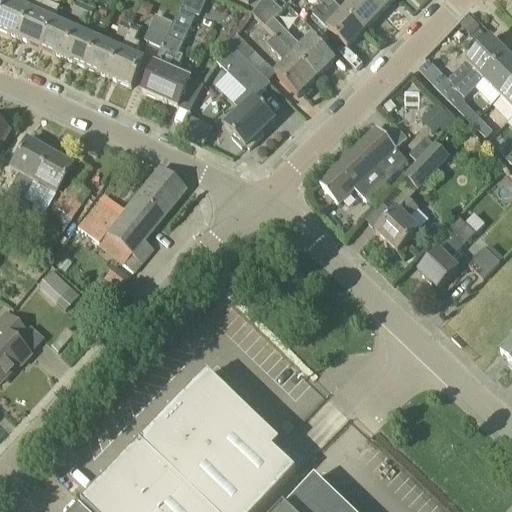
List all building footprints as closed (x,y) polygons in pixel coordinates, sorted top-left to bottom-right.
[(36,0),(36,3),(30,14),(31,14),(19,41),(41,51),(53,24),(59,10),(46,4),(47,0),(36,0)] [(302,51),(274,23),(283,15),(267,0),(265,0),(252,17),(276,41),(275,41),(317,82),(335,64),(313,41),(302,51)] [(348,52),(365,34),(344,14),(335,6),(329,0),(324,0),(319,5),(323,9),(313,18),(327,32),(348,52)] [(362,0),(357,0),(344,14),(365,34),(381,18),(362,0)] [(396,0),(362,0),(381,18),(397,1),(396,0)] [(31,14),(30,14),(8,4),(0,21),(0,32),(19,41),(31,14)] [(81,22),(87,9),(77,5),(72,18),(81,22)] [(87,9),(81,22),(90,26),(96,13),(87,9)] [(178,111),(191,83),(176,76),(184,59),(179,57),(197,17),(181,9),(173,27),(164,48),(155,68),(143,96),(178,111)] [(468,19),(460,28),(471,39),(480,30),(468,19)] [(117,38),(125,42),(133,27),(134,24),(125,20),(117,38)] [(164,48),(173,27),(157,20),(148,41),(164,48)] [(41,51),(64,61),(76,34),(53,24),(41,51)] [(125,42),(120,54),(121,54),(109,81),(132,91),(143,64),(134,60),(140,47),(135,45),(138,37),(139,37),(142,31),(133,27),(125,42)] [(98,44),(76,34),(64,61),(86,71),(98,44)] [(268,84),(275,77),(238,39),(229,48),(268,84)] [(298,101),(317,82),(275,41),(268,49),(286,67),(275,77),(298,101)] [(465,101),(483,84),(508,60),(490,42),(466,66),(475,75),(457,93),(444,79),(433,89),(453,109),(463,99),(465,101)] [(120,54),(98,44),(86,71),(109,81),(121,54),(120,54)] [(271,87),(268,85),(268,84),(229,48),(215,64),(245,93),(232,105),(241,115),(225,130),(234,139),(232,142),(242,153),(245,150),(246,151),(247,150),(250,153),(264,139),(261,137),(275,123),(255,102),(271,87)] [(511,89),(511,63),(508,60),(483,84),(500,101),(511,89)] [(511,89),(500,101),(511,112),(511,89)] [(402,117),(418,117),(419,94),(403,94),(402,117)] [(472,128),(482,119),(468,104),(458,114),(472,128)] [(437,107),(426,118),(443,135),(454,125),(437,107)] [(472,128),(486,142),(496,133),(482,119),(472,128)] [(396,154),(397,153),(378,132),(318,187),(338,207),(354,192),(366,206),(408,167),(396,154)] [(9,173),(32,186),(48,158),(25,145),(9,173)] [(419,192),(448,162),(435,149),(406,180),(419,192)] [(32,186),(55,199),(71,170),(48,158),(32,186)] [(143,246),(185,194),(159,172),(119,221),(99,205),(77,232),(133,276),(153,253),(143,246)] [(53,248),(77,212),(88,196),(72,185),(37,237),(53,248)] [(33,208),(22,203),(14,217),(25,223),(32,210),(33,208)] [(408,203),(376,235),(388,247),(386,249),(394,255),(395,254),(398,256),(419,234),(407,223),(418,212),(408,203)] [(450,264),(476,239),(458,222),(447,233),(453,239),(418,275),(438,295),(459,273),(450,264)] [(483,284),(500,267),(486,253),(469,270),(483,284)] [(120,292),(129,282),(114,268),(105,279),(120,292)] [(65,315),(79,300),(52,274),(38,289),(65,315)] [(103,314),(115,299),(105,291),(93,306),(96,308),(102,312),(103,314)] [(0,385),(17,367),(19,369),(29,359),(15,346),(25,336),(4,317),(0,321),(0,333),(3,336),(0,339),(0,385)] [(511,339),(511,340),(511,344),(501,356),(511,365),(508,368),(511,371),(511,339)] [(208,378),(83,507),(82,508),(86,511),(263,511),(297,478),(274,455),(280,448),(208,378)] [(288,510),(285,511),(344,511),(342,510),(343,509),(341,507),(341,508),(329,497),(331,496),(315,481),(307,491),(299,500),(297,502),(289,511),(288,510)]
